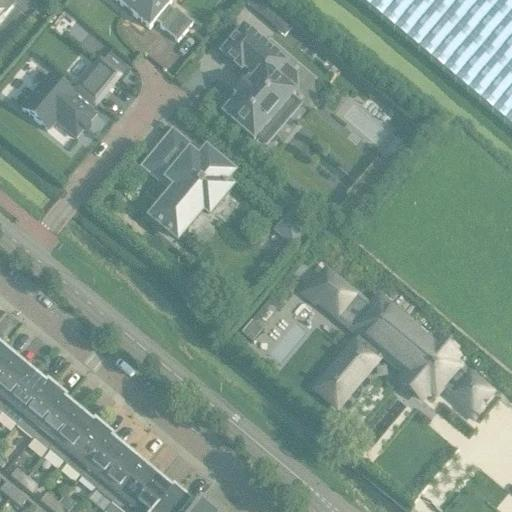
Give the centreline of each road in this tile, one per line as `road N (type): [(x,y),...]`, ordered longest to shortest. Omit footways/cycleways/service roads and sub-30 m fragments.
road 1 (secondary): [(333,511),(30,255)]
road 2 (residential): [(265,511),(228,468),(0,287)]
road 3 (residential): [(169,87),(30,255)]
road 4 (unknown): [(511,372),(382,266)]
